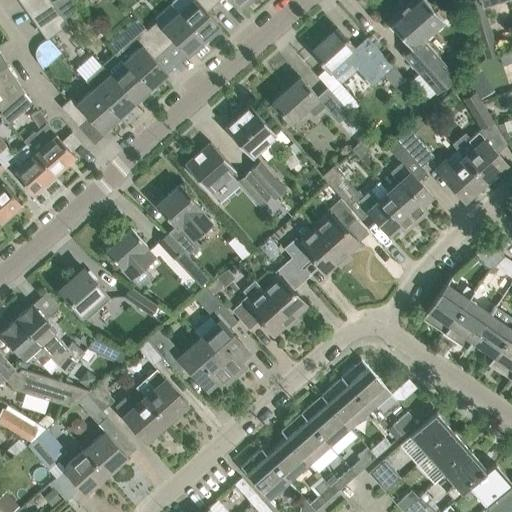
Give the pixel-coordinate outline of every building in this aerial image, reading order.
[(50,0),(33,0),(23,7),(31,18),(52,3),(50,0)] [(207,11),(217,3),(214,0),(173,0),(170,4),(178,12),(206,44),(218,33),(213,27),(218,23),(207,11)] [(443,22),(423,0),(412,0),(389,21),(412,47),(404,55),(419,72),(438,93),(456,76),(423,40),(443,22)] [(469,0),(467,1),(485,59),(497,55),(482,6),(499,0),(469,0)] [(52,3),(31,18),(38,29),(60,14),(52,3)] [(206,44),(178,12),(162,26),(157,21),(146,30),(164,50),(174,41),(184,53),(189,49),(194,54),(206,44)] [(60,14),(38,29),(46,40),(48,38),(55,34),(68,25),(60,14)] [(154,58),(164,50),(146,30),(144,28),(117,51),(153,91),(165,80),(160,74),(165,70),(154,58)] [(337,28),(311,51),(325,66),(341,84),(357,70),(372,87),(376,83),(392,68),(379,54),(369,64),(337,28)] [(55,34),(48,38),(58,50),(65,45),(55,34)] [(502,65),(511,62),(511,49),(499,54),(502,65)] [(153,91),(117,51),(101,65),(131,100),(136,96),(141,102),(153,91)] [(6,65),(0,69),(0,110),(23,90),(6,65)] [(131,100),(101,65),(85,80),(93,89),(120,120),(132,109),(127,103),(131,100)] [(301,77),(271,103),(285,118),(289,123),(306,109),(312,116),(323,107),(337,123),(338,123),(349,113),(327,87),(317,96),(311,89),(301,77)] [(120,120),(93,89),(77,103),(71,97),(61,107),(78,126),(88,118),(98,129),(103,125),(108,131),(120,120)] [(23,90),(0,110),(0,114),(7,123),(33,102),(23,90)] [(404,102),(414,112),(419,107),(424,103),(414,92),(404,102)] [(473,93),(463,99),(481,128),(492,121),(473,93)] [(225,128),(238,143),(252,158),(265,147),(263,145),(275,133),(250,105),(225,128)] [(418,116),(396,137),(408,151),(422,166),(431,158),(434,156),(413,133),(425,121),(429,118),(419,107),(414,112),(418,116)] [(26,144),(53,174),(75,156),(56,135),(46,124),(48,123),(39,110),(31,115),(39,129),(35,132),(34,131),(23,141),(26,144)] [(511,129),(511,119),(503,122),(506,131),(511,129)] [(385,130),(376,138),(384,147),(393,139),(385,130)] [(452,144),(457,150),(463,157),(485,181),(505,163),(478,132),(470,139),(465,133),(452,144)] [(368,135),(352,150),(354,152),(359,157),(366,165),(371,161),(363,152),(374,142),(368,135)] [(396,137),(386,146),(398,160),(408,151),(396,137)] [(0,169),(2,171),(8,166),(32,193),(53,174),(26,144),(15,153),(14,152),(12,154),(5,146),(0,139),(0,169)] [(184,164),(197,179),(209,192),(235,170),(210,142),(184,164)] [(446,160),(438,167),(436,169),(463,200),(485,181),(463,157),(457,150),(446,160)] [(261,161),(249,171),(270,195),(274,199),(286,188),(261,161)] [(399,182),(389,191),(415,221),(426,212),(421,206),(431,197),(401,163),(390,173),(399,182)] [(334,165),(322,176),(347,205),(359,218),(368,210),(359,200),(363,196),(358,190),(357,191),(341,173),(334,165)] [(0,222),(21,204),(3,183),(2,183),(0,180),(0,173),(2,171),(0,169),(0,222)] [(270,195),(249,171),(238,181),(260,205),(270,195)] [(175,226),(168,232),(187,255),(199,245),(193,239),(213,222),(200,207),(180,183),(156,205),(175,226)] [(368,210),(376,219),(389,234),(399,225),(405,231),(415,221),(389,191),(379,200),(370,190),(363,196),(359,200),(368,210)] [(331,215),(316,229),(345,263),(350,258),(346,253),(358,243),(345,228),(356,219),(339,199),(327,210),(331,215)] [(290,217),(284,210),(272,221),(278,228),(290,217)] [(105,250),(118,265),(130,277),(155,255),(130,227),(105,250)] [(284,248),(287,252),(292,258),(290,260),(306,278),(308,277),(300,267),(312,258),(324,272),(336,262),(340,267),(345,263),(316,229),(300,242),(296,238),(284,248)] [(251,239),(257,246),(266,237),(260,231),(251,239)] [(168,232),(158,241),(171,256),(173,259),(200,286),(209,277),(187,255),(168,232)] [(269,238),(259,247),(270,259),(278,252),(275,249),(277,247),(269,238)] [(490,241),(475,254),(488,269),(490,271),(505,257),(504,257),(490,241)] [(279,278),(265,291),(294,324),(298,320),(294,315),(305,305),(292,290),(306,278),(290,260),(275,273),(279,278)] [(60,290),(73,305),(86,319),(110,298),(83,268),(60,290)] [(223,286),(216,278),(207,286),(214,294),(223,286)] [(233,311),(236,314),(249,329),(260,320),(273,334),(284,325),(288,329),(294,324),(265,291),(264,291),(253,280),(242,291),(246,296),(235,306),(236,307),(233,311)] [(446,283),(421,318),(422,319),(427,311),(434,316),(429,323),(444,333),(468,298),(474,291),(465,285),(460,293),(446,283)] [(217,322),(199,338),(234,377),(245,367),(240,361),(249,353),(228,329),(237,321),(214,294),(207,286),(206,286),(194,296),(217,322)] [(149,315),(157,304),(132,287),(124,298),(149,315)] [(45,320),(60,306),(47,291),(32,305),(31,304),(16,318),(51,356),(59,365),(67,356),(75,363),(85,351),(73,341),(68,347),(54,332),(55,331),(45,320)] [(468,298),(444,333),(459,344),(465,336),(472,341),(491,314),(468,298)] [(491,314),(472,341),(493,356),(487,364),(488,364),(511,329),(511,316),(495,306),(491,314)] [(51,356),(16,318),(0,332),(0,333),(24,360),(32,352),(43,364),(51,373),(59,365),(51,356)] [(158,328),(146,339),(163,357),(177,374),(186,366),(207,390),(217,381),(222,388),(234,377),(199,338),(181,354),(158,328)] [(511,329),(488,364),(503,374),(508,367),(511,369),(511,374),(509,379),(510,379),(511,376),(511,329)] [(118,363),(128,354),(94,338),(87,348),(118,363)] [(163,357),(146,339),(136,347),(153,366),(163,357)] [(0,353),(0,378),(2,376),(16,391),(70,406),(77,400),(86,392),(89,389),(38,373),(32,371),(25,369),(13,368),(0,353)] [(67,356),(59,365),(69,373),(76,364),(75,363),(67,356)] [(340,377),(340,378),(369,409),(374,405),(375,407),(391,393),(389,391),(361,359),(360,360),(366,366),(360,371),(355,365),(340,377)] [(136,388),(145,398),(166,422),(187,403),(157,369),(136,388)] [(333,396),(327,401),(349,426),(369,409),(340,378),(327,389),(333,396)] [(408,378),(400,385),(408,395),(416,387),(408,378)] [(89,389),(86,392),(101,409),(113,399),(97,382),(94,385),(89,389)] [(101,409),(86,392),(77,400),(99,424),(108,416),(101,409)] [(115,406),(132,425),(145,440),(166,422),(145,398),(134,408),(124,397),(115,406)] [(314,400),(300,412),(329,444),(349,426),(327,401),(320,407),(314,400)] [(7,405),(4,411),(3,411),(0,415),(0,420),(31,440),(37,431),(31,428),(35,422),(7,405)] [(300,412),(286,425),(292,431),(286,437),(309,462),(329,444),(300,412)] [(407,412),(392,425),(401,435),(416,422),(407,412)] [(436,412),(409,436),(427,455),(453,432),(436,412)] [(45,425),(54,418),(44,414),(36,421),(45,425)] [(56,458),(65,449),(46,428),(37,437),(56,458)] [(105,431),(84,449),(107,474),(127,456),(105,431)] [(453,432),(427,455),(444,475),(471,452),(453,432)] [(49,468),(58,460),(56,458),(37,437),(28,445),(49,468)] [(286,437),(267,454),(289,479),(309,462),(286,437)] [(384,437),(370,450),(376,457),(390,444),(384,437)] [(19,439),(7,451),(17,454),(27,446),(24,442),(19,439)] [(240,465),(240,466),(268,498),(283,484),(289,479),(267,454),(261,447),(246,460),(252,467),(246,472),(240,465)] [(359,459),(355,463),(361,470),(376,457),(370,450),(369,451),(366,447),(356,455),(359,459)] [(63,468),(72,478),(85,493),(107,474),(84,449),(64,467),(63,468)] [(471,452),(444,475),(453,485),(446,491),(454,500),(460,493),(462,495),(469,488),(469,487),(488,470),(488,469),(487,470),(471,452)] [(401,478),(383,458),(368,473),(385,492),(401,478)] [(58,460),(49,468),(55,475),(63,468),(64,467),(58,460)] [(469,487),(469,488),(485,506),(494,498),(511,482),(495,463),(488,469),(488,470),(469,487)] [(334,476),(327,482),(336,492),(356,475),(350,468),(336,479),(334,476)] [(241,477),(234,484),(251,503),(259,497),(241,477)] [(324,479),(314,488),(319,494),(314,499),(320,506),(336,492),(327,482),(324,479)] [(511,511),(511,481),(511,482),(494,498),(485,506),(490,511),(511,511)] [(52,489),(44,496),(51,505),(59,497),(52,489)] [(411,490),(396,504),(402,511),(417,498),(411,490)] [(6,491),(0,495),(0,509),(2,511),(8,511),(17,506),(6,491)] [(417,498),(402,511),(403,511),(434,511),(427,503),(430,499),(424,492),(418,498),(417,498)] [(228,511),(217,499),(202,511),(228,511)] [(272,511),(263,501),(255,507),(259,511),(272,511)]
